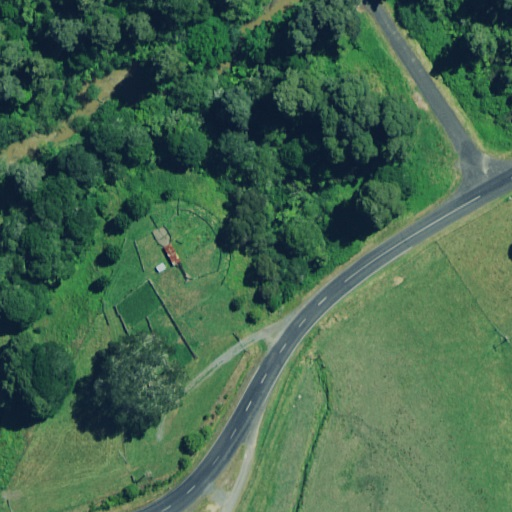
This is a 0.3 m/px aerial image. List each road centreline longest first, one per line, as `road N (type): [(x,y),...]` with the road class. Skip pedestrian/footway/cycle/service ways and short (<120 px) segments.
road 1 (unclassified): [(160,511),(214,461),(305,318),(379,256),(491,190)]
road 2 (unclassified): [(491,190),(369,0)]
